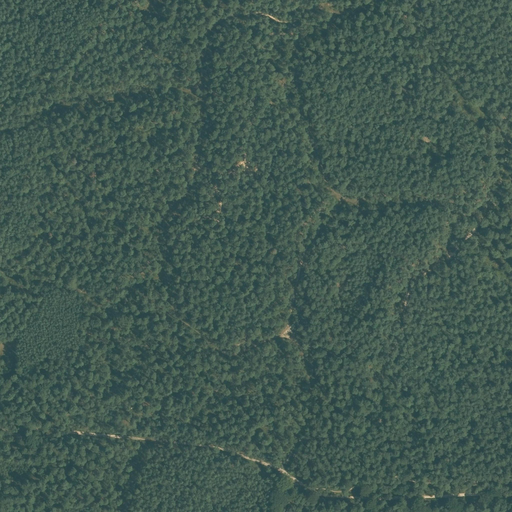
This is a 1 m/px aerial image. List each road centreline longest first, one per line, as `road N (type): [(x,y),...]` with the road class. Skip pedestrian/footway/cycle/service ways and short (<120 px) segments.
road 1 (track): [(297,441),(311,401),(311,373),(292,331),(299,269),(340,198),(319,162),(295,58),(319,25),(396,0)]
road 2 (track): [(511,140),(474,227),(407,295),(386,364),(383,409),(363,423),(297,441)]
road 3 (track): [(0,427),(26,439),(75,432),(213,447),(282,470)]
road 4 (track): [(310,488),(329,496),(511,494)]
road 5 (track): [(511,120),(487,120),(445,74),(416,0)]
